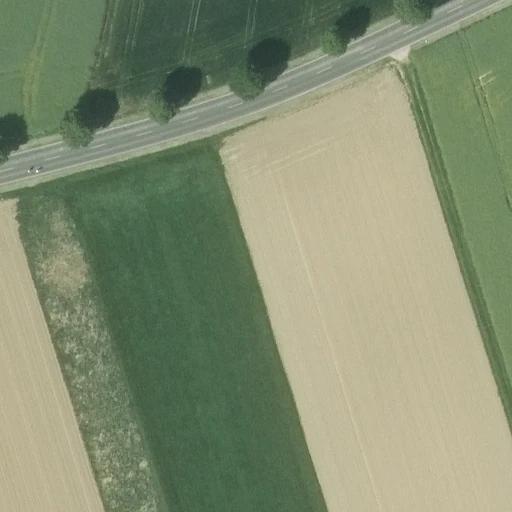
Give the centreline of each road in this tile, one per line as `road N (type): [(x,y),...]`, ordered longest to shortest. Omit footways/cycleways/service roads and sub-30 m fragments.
road 1 (tertiary): [(476,0),(207,116),(0,171)]
road 2 (track): [(511,409),(396,37)]
